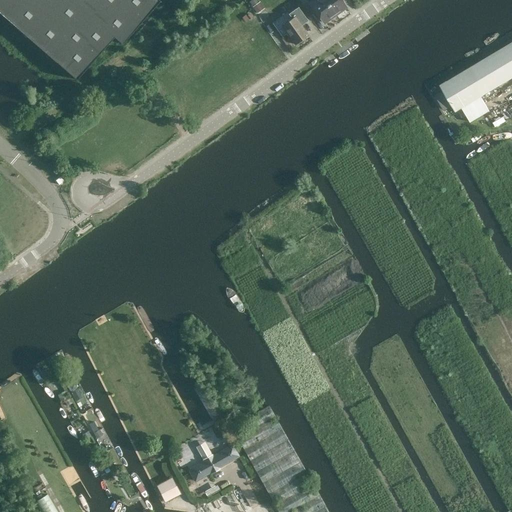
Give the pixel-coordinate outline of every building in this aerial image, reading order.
[(114,37),(122,44),(160,0),(159,0),(0,0),(0,12),(76,79),(114,37)] [(335,14),(324,0),(308,0),(311,4),(310,4),(323,22),(324,22),(327,22),(328,21),(330,19),(331,17),(335,14)] [(324,0),(335,14),(338,12),(341,12),(342,11),(344,9),(345,7),(346,7),(340,0),(324,0)] [(261,1),(254,4),(257,11),(264,8),(261,1)] [(298,7),(289,14),(288,12),(272,23),(282,37),(287,34),(295,44),(296,43),(298,44),(301,42),(301,40),(308,35),(302,26),(302,23),(307,19),(298,7)] [(444,91),(436,95),(444,110),(453,105),(456,111),(462,108),(470,123),(490,111),(481,96),(511,78),(511,41),(441,85),(444,91)] [(56,179),(60,183),(65,179),(62,174),(56,179)] [(329,511),(269,406),(268,406),(231,426),(278,511),(329,511)] [(231,445),(186,471),(193,484),(238,459),(231,445)] [(437,505),(414,465),(409,468),(413,474),(401,481),(407,491),(402,493),(404,497),(409,494),(418,510),(423,507),(426,511),(437,505)] [(172,479),(157,486),(164,500),(179,493),(172,479)]
